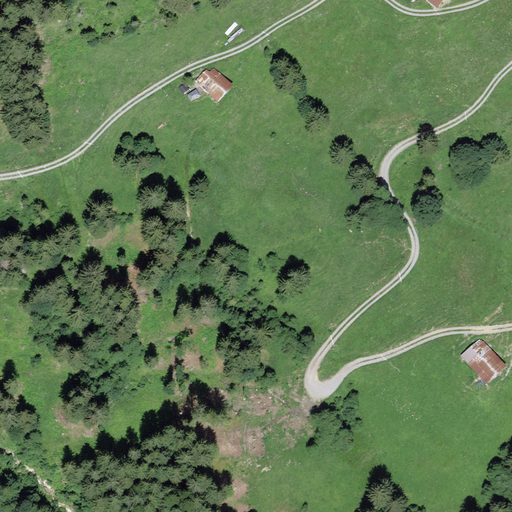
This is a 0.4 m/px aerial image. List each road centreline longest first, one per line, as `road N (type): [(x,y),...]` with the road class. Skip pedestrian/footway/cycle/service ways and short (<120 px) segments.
road 1 (track): [(511,327),(457,330),(360,360),(322,394),(311,391),(309,375),(327,343),(412,256),(413,241),(384,188),(390,156),(457,121),(511,64)]
road 2 (track): [(319,0),(145,94),(77,153),(0,178)]
